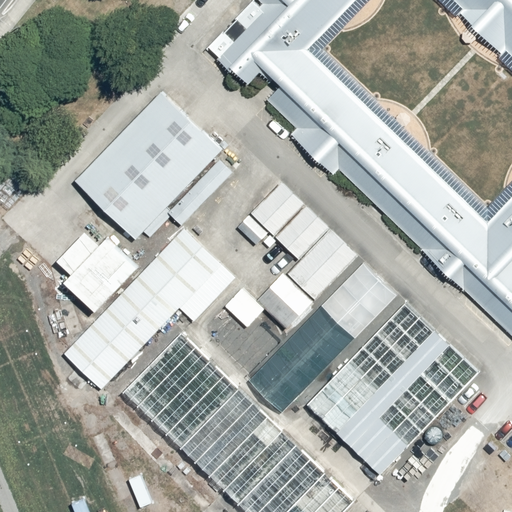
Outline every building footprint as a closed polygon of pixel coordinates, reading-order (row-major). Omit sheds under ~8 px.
[(511,0),(257,0),(211,47),(249,85),(264,70),(281,89),(268,101),(299,130),(292,137),(336,179),(343,173),(511,337),(511,0)] [(224,151),(163,91),(77,179),(139,238),(224,151)] [(360,255),(282,180),(251,211),(298,258),(258,300),(288,328),(360,255)] [(239,277),(185,227),(62,354),(102,390),(182,310),(195,323),(239,277)] [(95,310),(137,265),(105,235),(98,242),(84,229),(57,259),(71,272),(63,280),(95,310)] [(398,295),(365,262),(250,379),(283,413),(398,295)] [(480,374),(405,301),(308,403),(382,476),(480,374)] [(342,511),(356,497),(183,332),(127,391),(252,511),(342,511)] [(181,446),(151,417),(131,437),(161,467),(181,446)]
